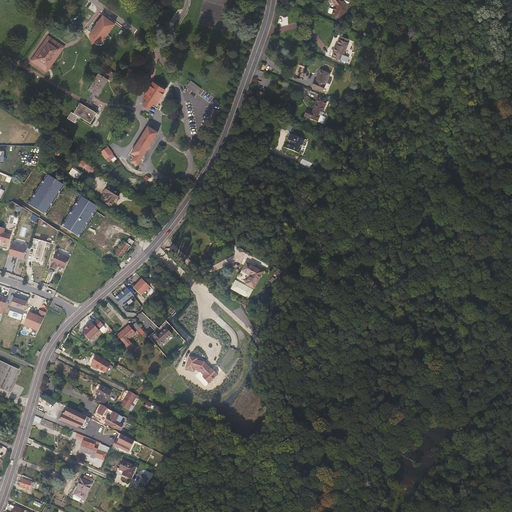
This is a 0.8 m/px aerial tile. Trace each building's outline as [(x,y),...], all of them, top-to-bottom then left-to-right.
[(331,0),(335,5),(331,14),(342,19),(348,3),(355,6),(357,2),(354,0),(346,0),(346,3),(343,1),(340,0),(339,0),(331,0)] [(102,41),(115,24),(103,15),(90,32),(102,41)] [(31,61),(43,69),(47,72),(64,47),(48,36),(31,61)] [(342,37),(340,40),(339,39),(338,41),(337,41),(335,46),(333,51),(334,52),(332,57),(341,61),(348,43),(347,42),(348,39),(342,37)] [(91,101),(94,97),(95,95),(98,96),(108,79),(111,81),(115,74),(107,69),(103,76),(98,73),(87,90),(92,93),(84,106),(80,103),(73,114),(71,112),(67,119),(74,123),(78,116),(90,124),(97,114),(87,108),(91,102),(92,101),(91,101)] [(320,69),(315,80),(314,80),(313,83),(312,86),(323,91),(330,74),(320,69)] [(197,94),(201,89),(191,80),(186,86),(197,94)] [(156,105),(165,90),(153,82),(143,97),(156,105)] [(265,94),(257,91),(253,102),(261,105),(265,94)] [(315,104),(312,112),(307,109),(304,116),(323,124),(326,117),(322,116),(323,113),(322,112),(327,101),(318,97),(315,104)] [(215,125),(220,111),(213,109),(209,123),(211,124),(206,135),(204,134),(197,147),(203,151),(210,137),(210,135),(211,135),(210,135),(210,134),(211,134),(210,133),(211,133),(212,133),(211,132),(212,132),(215,125)] [(293,126),(284,121),(282,127),(290,131),(293,126)] [(145,152),(152,141),(156,134),(148,128),(144,135),(136,147),(132,154),(141,159),(145,152)] [(304,139),(290,133),(289,136),(287,140),(290,141),(289,144),(284,142),(283,147),(299,153),(301,149),(299,148),(301,145),(302,146),(304,139)] [(115,157),(107,147),(100,152),(108,162),(115,157)] [(204,165),(208,158),(203,155),(199,163),(204,165)] [(95,169),(79,158),(77,163),(93,173),(95,169)] [(72,167),(69,174),(78,179),(81,172),(72,167)] [(64,185),(47,175),(27,205),(44,216),(64,185)] [(116,201),(120,194),(108,187),(104,193),(102,196),(107,199),(105,202),(111,206),(115,200),(116,201)] [(99,207),(82,196),(62,226),(79,237),(99,207)] [(5,228),(0,227),(0,240),(1,241),(1,242),(4,243),(8,244),(11,235),(4,233),(5,228)] [(47,242),(33,238),(30,248),(36,250),(33,258),(36,259),(36,260),(37,260),(41,261),(47,242)] [(121,259),(131,246),(123,241),(114,254),(121,259)] [(27,248),(12,244),(8,255),(16,257),(23,259),(27,248)] [(65,270),(70,258),(56,252),(51,264),(52,264),(50,267),(55,270),(57,266),(60,268),(65,270)] [(263,272),(246,263),(242,271),(251,275),(246,284),(254,288),(263,272)] [(133,287),(142,296),(150,287),(146,283),(141,279),(133,287)] [(253,289),(235,280),(233,284),(230,289),(248,298),(253,289)] [(134,296),(127,288),(121,293),(115,298),(121,306),(134,296)] [(24,310),(27,302),(20,299),(13,297),(11,306),(24,310)] [(30,327),(38,331),(46,313),(40,310),(37,316),(33,314),(29,312),(23,325),(30,327)] [(87,327),(82,332),(89,339),(98,331),(98,330),(103,325),(97,319),(92,324),(92,323),(87,327)] [(142,337),(143,336),(147,340),(149,338),(136,323),(132,326),(142,337)] [(123,330),(117,335),(129,349),(133,345),(128,340),(135,333),(128,325),(123,330)] [(162,348),(174,338),(166,329),(158,336),(154,340),(162,348)] [(346,335),(343,340),(353,345),(356,340),(346,335)] [(110,363),(96,355),(91,364),(105,373),(108,368),(110,363)] [(218,374),(212,368),(211,368),(205,362),(197,359),(197,358),(189,356),(186,368),(194,371),(194,369),(199,370),(204,375),(203,376),(209,383),(218,374)] [(0,388),(8,392),(19,369),(0,360),(0,388)] [(112,391),(101,385),(98,390),(96,394),(98,396),(96,399),(105,404),(106,401),(112,391)] [(137,396),(130,391),(126,398),(121,405),(131,411),(134,407),(131,405),(137,396)] [(119,423),(123,417),(101,405),(97,413),(107,418),(105,422),(120,430),(121,428),(123,425),(119,423)] [(87,417),(67,407),(60,420),(77,428),(78,426),(81,427),(87,417)] [(0,430),(2,432),(1,435),(10,438),(12,431),(14,424),(14,423),(6,420),(4,427),(1,425),(3,422),(0,420),(0,430)] [(101,443),(77,433),(75,439),(83,441),(79,451),(85,453),(91,455),(90,457),(94,459),(95,457),(104,461),(108,453),(110,448),(101,444),(101,443)] [(130,442),(119,437),(118,439),(115,439),(115,440),(114,442),(117,443),(115,446),(127,450),(130,442)] [(149,448),(137,442),(136,445),(148,451),(149,448)] [(136,466),(123,460),(121,465),(119,469),(124,471),(123,474),(131,478),(136,466)] [(157,475),(146,471),(140,486),(151,490),(157,475)] [(32,482),(32,480),(23,475),(22,479),(21,483),(20,487),(30,490),(31,487),(33,487),(34,483),(32,482)] [(83,479),(80,478),(77,486),(73,494),(85,499),(92,483),(90,482),(92,479),(85,476),(83,479)]
